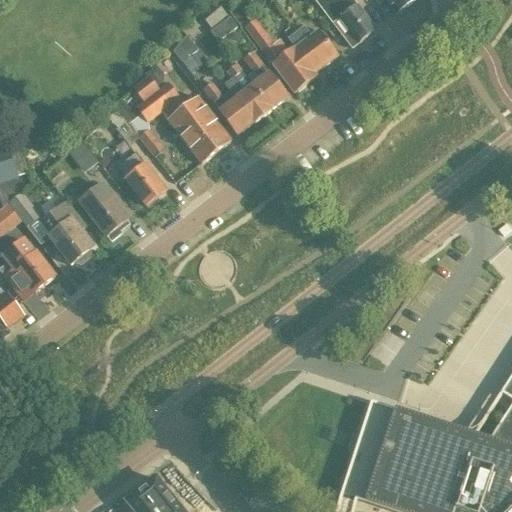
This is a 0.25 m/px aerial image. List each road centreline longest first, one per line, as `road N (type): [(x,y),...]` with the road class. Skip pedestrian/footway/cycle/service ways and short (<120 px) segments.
road 1 (residential): [(0,370),(457,15)]
road 2 (tertiary): [(511,134),(176,400),(172,430)]
road 3 (tertiary): [(172,430),(199,425),(511,178)]
road 4 (tertiary): [(67,511),(172,430)]
